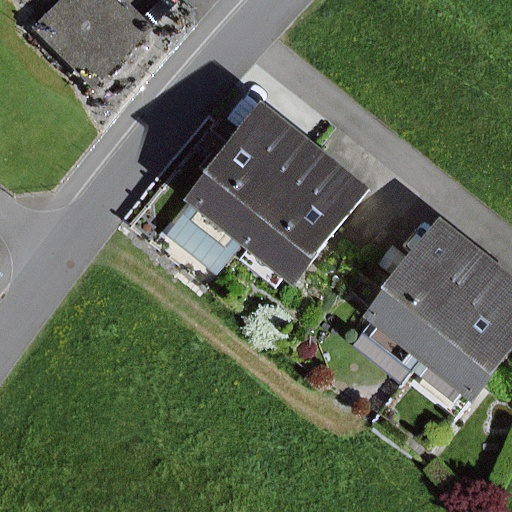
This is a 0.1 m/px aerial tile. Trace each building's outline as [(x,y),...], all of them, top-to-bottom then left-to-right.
[(154,29),(125,0),(60,0),(32,28),(92,89),(154,29)] [(332,144),(279,103),(173,236),(225,278),(254,243),(332,144)] [(332,144),(254,243),(312,288),(389,188),(332,144)] [(508,262),(458,222),(377,319),(384,325),(372,339),(415,375),(430,357),(508,262)] [(399,284),(418,260),(397,243),(377,266),(399,284)] [(511,370),(511,265),(508,262),(430,357),(442,367),(433,377),(467,405),(477,393),(487,401),(511,370)]
